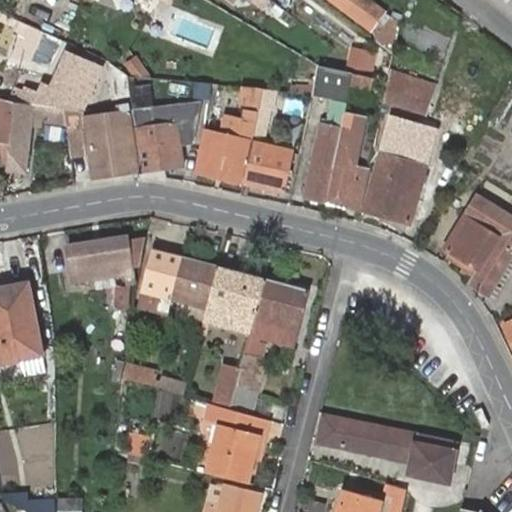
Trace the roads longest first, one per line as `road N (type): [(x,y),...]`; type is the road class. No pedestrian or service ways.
road 1 (tertiary): [(0,219),(146,194),(353,239)]
road 2 (residential): [(353,239),(279,511)]
road 3 (tertiary): [(353,239),(399,258),(457,302),(511,406)]
